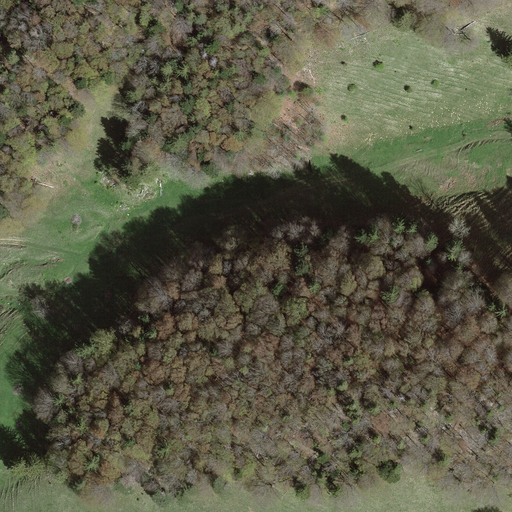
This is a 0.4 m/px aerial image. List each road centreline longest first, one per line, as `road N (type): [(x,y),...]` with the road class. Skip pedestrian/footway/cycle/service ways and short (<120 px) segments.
road 1 (track): [(0,241),(105,256),(178,221),(511,135)]
road 2 (track): [(200,217),(208,226),(201,265),(150,373),(142,415),(160,473),(215,511)]
